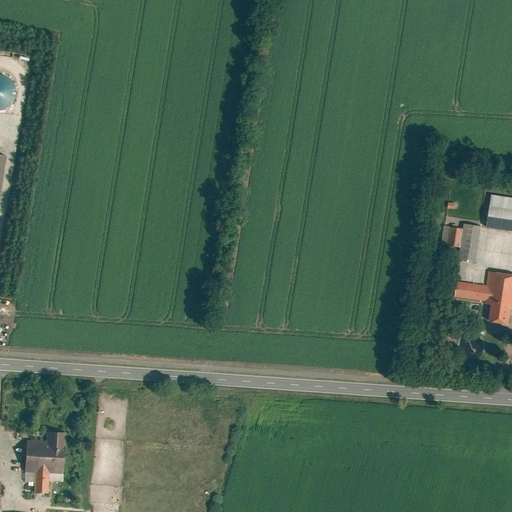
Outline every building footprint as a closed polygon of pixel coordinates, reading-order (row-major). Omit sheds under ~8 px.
[(12,100),(14,94),(14,88),(11,83),(8,79),(3,76),(0,75),(0,108),(4,108),(9,104),(12,100)] [(511,197),(493,195),(488,228),(511,231),(511,197)] [(462,247),(460,259),(477,262),(483,225),(465,223),(464,229),(446,226),(443,244),(462,247)] [(487,283),(457,279),(455,296),(495,302),(492,321),(511,323),(511,315),(511,272),(489,269),(487,283)] [(27,439),(24,480),(36,481),(36,492),(50,493),(51,480),(64,481),(67,432),(48,431),(48,440),(27,439)]
